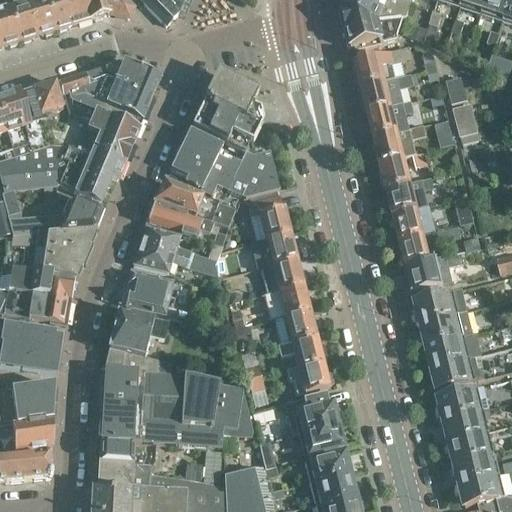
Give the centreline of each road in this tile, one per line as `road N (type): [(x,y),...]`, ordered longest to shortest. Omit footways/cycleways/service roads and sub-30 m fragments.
road 1 (secondary): [(411,511),(291,24)]
road 2 (residential): [(184,60),(86,318),(66,511)]
road 3 (residential): [(0,79),(124,39),(184,60)]
